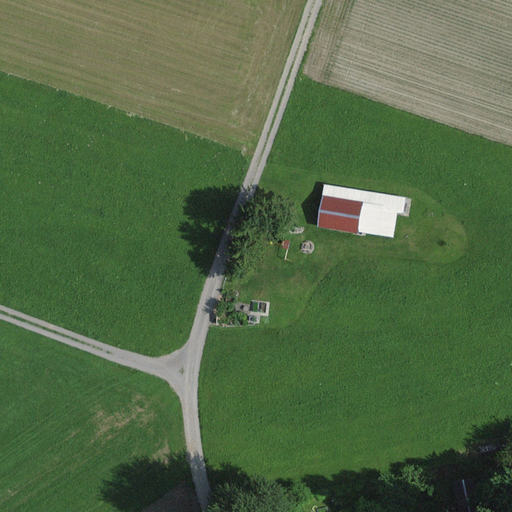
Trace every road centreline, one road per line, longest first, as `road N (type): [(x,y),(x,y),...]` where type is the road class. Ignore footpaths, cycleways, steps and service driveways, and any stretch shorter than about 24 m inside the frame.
road 1 (track): [(318,0),(195,370),(199,451),(217,511)]
road 2 (track): [(0,308),(195,370)]
